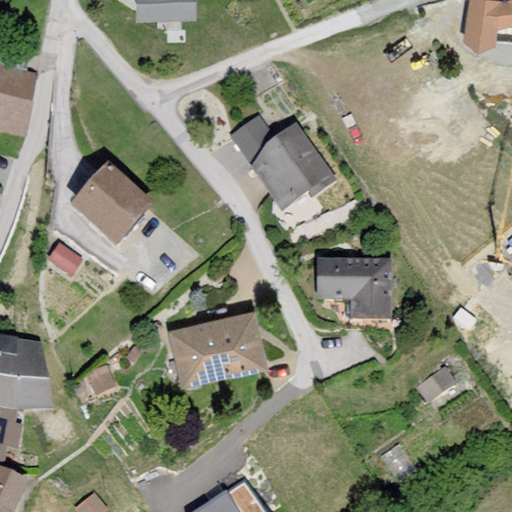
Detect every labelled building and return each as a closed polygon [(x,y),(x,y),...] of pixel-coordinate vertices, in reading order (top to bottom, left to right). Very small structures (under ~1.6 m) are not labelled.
[(186,11),(185,0),(127,0),(128,10),(186,11)] [(511,0),(460,0),(457,36),(469,46),(488,42),(488,25),(511,19),(511,0)] [(33,71),(0,64),(0,130),(22,135),(33,71)] [(331,177),(286,120),(259,141),(243,168),(275,209),(297,191),(304,199),(331,177)] [(10,159),(0,156),(0,186),(1,187),(10,159)] [(145,205),(96,163),(58,205),(107,248),(145,205)] [(76,257),(51,242),(41,259),(65,274),(76,257)] [(380,317),(380,257),(306,257),(306,296),(340,296),(340,317),(380,317)] [(247,308),(161,324),(171,381),(258,364),(247,308)] [(0,464),(9,467),(23,408),(54,416),(39,344),(0,338),(0,464)] [(420,383),(430,400),(458,382),(448,366),(420,383)] [(104,367),(81,376),(87,393),(111,384),(104,367)] [(16,511),(29,487),(0,471),(0,511),(16,511)] [(268,511),(244,477),(193,511),(268,511)] [(87,490),(67,507),(71,511),(93,511),(101,506),(87,490)]
